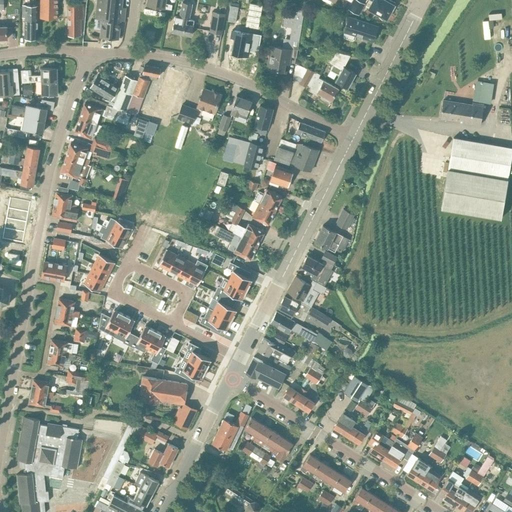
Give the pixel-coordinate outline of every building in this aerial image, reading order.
[(40,0),(40,18),(58,18),(58,0),(40,0)] [(97,0),(95,19),(102,19),(100,37),(118,39),(122,0),(97,0)] [(165,0),(147,0),(147,5),(171,9),(172,4),(165,3),(165,0)] [(221,0),(219,12),(213,10),(209,31),(222,33),(226,13),(227,1),(221,0)] [(372,0),(373,0),(369,8),(381,14),(380,16),(385,19),(390,10),(392,10),(395,5),(393,4),(394,1),(391,0),(372,0)] [(191,35),(194,20),(189,19),(192,3),(182,1),(179,16),(175,16),(171,31),(191,35)] [(286,56),(290,56),(296,57),(305,1),(300,1),(299,7),(295,6),(294,13),(285,11),(283,26),(291,27),(290,39),(283,38),(282,47),(271,46),(267,68),(271,69),(270,71),(278,72),(278,70),(284,71),(286,56)] [(38,38),(39,4),(23,3),(22,15),(25,15),(25,38),(38,38)] [(81,19),(83,19),(83,4),(68,4),(68,35),(81,35),(81,19)] [(230,5),(227,21),(235,22),(238,6),(230,5)] [(344,31),(343,36),(344,38),(352,41),(354,40),(356,35),(373,40),(378,26),(349,16),(344,31)] [(509,41),(511,41),(511,21),(491,23),(493,65),(510,64),(509,41)] [(231,53),(237,54),(236,56),(244,57),(245,55),(248,56),(253,34),(232,29),(230,37),(234,37),(231,53)] [(320,47),(319,51),(333,55),(335,51),(320,47)] [(368,58),(370,51),(358,47),(356,54),(368,58)] [(348,87),(356,72),(345,66),(351,55),(336,51),(330,63),(333,64),(330,69),(339,74),(336,80),(348,87)] [(312,63),(303,59),(301,64),(310,68),(312,63)] [(133,94),(126,112),(130,113),(137,115),(138,111),(150,80),(151,75),(159,76),(160,68),(145,65),(143,75),(140,75),(138,80),(136,79),(131,93),(133,94)] [(307,68),(303,66),(298,75),(302,78),(300,82),(306,86),(308,83),(311,85),(308,90),(316,94),(317,92),(324,96),(323,98),(330,101),(331,99),(338,87),(319,77),(320,74),(307,68)] [(57,80),(57,67),(41,68),(41,75),(31,75),(30,69),(20,70),(22,83),(42,81),(57,80)] [(3,71),(5,95),(20,94),(18,70),(17,68),(8,69),(8,71),(3,71)] [(178,99),(186,78),(174,73),(171,82),(168,81),(165,87),(158,85),(151,103),(165,108),(170,95),(178,99)] [(104,95),(115,102),(113,107),(117,108),(117,109),(126,112),(133,94),(131,93),(136,79),(125,75),(120,88),(97,75),(90,87),(104,95)] [(42,81),(42,94),(58,93),(57,80),(42,81)] [(482,81),(479,101),(490,103),(493,83),(482,81)] [(23,84),(23,94),(32,94),(32,84),(23,84)] [(204,88),(196,109),(182,104),(178,117),(192,122),(196,113),(200,115),(202,108),(215,113),(221,94),(204,88)] [(237,115),(245,118),(252,101),(236,95),(231,108),(232,109),(230,113),(237,115)] [(24,116),(45,120),(47,108),(53,110),(54,101),(42,99),(41,103),(36,103),(36,106),(34,106),(33,111),(25,109),(26,107),(13,105),(11,114),(24,116)] [(443,100),(440,118),(480,125),(484,105),(473,103),(472,105),(443,100)] [(80,118),(96,124),(100,114),(104,115),(106,110),(85,102),(80,118)] [(260,105),(253,131),(265,134),(267,128),(273,108),(260,105)] [(218,128),(217,132),(224,134),(225,131),(226,131),(231,117),(223,114),(218,128)] [(24,116),(22,128),(26,129),(30,130),(43,132),(45,120),(24,116)] [(96,124),(80,118),(75,132),(91,138),(96,124)] [(147,122),(139,119),(137,126),(145,129),(147,122)] [(156,122),(149,120),(147,127),(153,129),(156,122)] [(325,131),(300,121),(296,132),(321,141),(325,131)] [(26,131),(21,130),(8,128),(7,134),(25,137),(26,131)] [(249,138),(251,131),(250,131),(248,140),(229,135),(223,159),(232,162),(233,161),(245,164),(251,142),(248,141),(249,138)] [(257,133),(251,131),(249,138),(248,141),(251,142),(245,164),(257,167),(263,144),(255,142),(257,133)] [(144,132),(142,139),(150,141),(152,135),(144,132)] [(91,144),(111,151),(114,144),(109,143),(110,142),(94,137),(91,144)] [(511,146),(453,137),(441,207),(501,218),(511,153),(511,146)] [(281,138),(279,145),(294,151),(297,144),(281,138)] [(88,165),(90,159),(84,157),(88,148),(71,142),(65,157),(88,165)] [(294,151),(290,163),(311,171),(319,150),(302,143),(297,143),(297,144),(294,151)] [(111,151),(91,144),(89,150),(96,153),(96,154),(106,158),(109,150),(111,151)] [(26,159),(38,161),(40,148),(28,146),(26,159)] [(7,149),(6,155),(10,156),(8,162),(19,164),(21,151),(11,150),(10,150),(7,149)] [(85,186),(87,179),(83,178),(88,165),(65,157),(60,172),(71,176),(74,177),(72,181),(85,186)] [(26,159),(23,171),(35,174),(38,161),(26,159)] [(269,160),(266,168),(266,169),(273,171),(270,180),(287,186),(293,171),(276,165),(277,163),(269,160)] [(35,174),(23,171),(3,168),(2,174),(22,178),(21,184),(33,186),(35,174)] [(128,180),(120,177),(115,190),(124,193),(128,180)] [(245,178),(243,185),(256,189),(258,182),(245,178)] [(260,202),(275,210),(282,196),(266,188),(264,193),(260,191),(257,191),(254,199),(254,200),(260,202)] [(76,208),(77,205),(71,204),(72,194),(56,192),(54,204),(76,208)] [(30,200),(9,197),(7,208),(28,212),(30,200)] [(260,202),(254,200),(250,209),(255,211),(252,216),(268,224),(275,210),(260,202)] [(83,202),(82,209),(94,211),(96,202),(91,201),(91,204),(83,202)] [(227,208),(242,215),(245,209),(230,202),(227,208)] [(76,208),(54,204),(52,216),(76,220),(79,208),(76,208)] [(343,207),(335,223),(347,229),(355,213),(343,207)] [(28,212),(7,208),(6,218),(26,222),(28,212)] [(228,230),(258,245),(265,232),(249,223),(246,229),(237,224),(242,215),(227,208),(224,215),(232,219),(231,221),(233,222),(228,230)] [(205,220),(199,216),(195,221),(201,225),(205,220)] [(111,217),(106,227),(127,238),(132,228),(128,226),(128,225),(125,224),(125,225),(111,217)] [(26,222),(6,218),(4,228),(25,232),(26,222)] [(70,232),(71,224),(58,221),(57,229),(70,232)] [(344,248),(349,238),(323,224),(314,240),(335,251),(337,247),(343,250),(344,248)] [(218,225),(214,234),(221,237),(231,242),(228,248),(234,252),(250,260),(258,245),(228,230),(225,229),(218,225)] [(106,227),(101,237),(122,248),(127,238),(106,227)] [(25,232),(4,228),(2,239),(23,243),(25,232)] [(164,254),(158,265),(168,270),(176,254),(167,249),(170,244),(164,241),(159,251),(164,254)] [(325,250),(320,258),(333,265),(337,256),(325,250)] [(225,257),(215,252),(211,261),(220,266),(225,257)] [(99,254),(94,264),(110,272),(115,262),(99,254)] [(176,254),(168,270),(178,275),(186,259),(176,254)] [(304,275),(316,281),(326,287),(326,286),(324,285),(333,269),(322,264),(323,262),(308,254),(302,265),(307,268),(304,275)] [(186,259),(178,275),(187,280),(198,260),(188,255),(186,259)] [(53,279),(56,263),(44,260),(41,276),(53,279)] [(198,260),(187,280),(197,285),(208,265),(198,260)] [(228,268),(223,277),(228,280),(247,289),(250,283),(249,283),(252,279),(239,272),(242,267),(230,261),(227,267),(228,268)] [(56,263),(53,279),(65,281),(68,265),(56,263)] [(94,264),(89,274),(105,282),(110,272),(94,264)] [(89,274),(84,284),(100,292),(105,282),(89,274)] [(296,276),(287,290),(303,299),(311,284),(296,276)] [(218,286),(215,292),(226,297),(229,292),(242,299),(244,295),(247,289),(228,280),(223,277),(219,286),(218,286)] [(326,287),(316,281),(312,289),(325,295),(328,288),(326,287)] [(0,306),(1,307),(1,305),(8,302),(9,303),(10,302),(9,301),(10,293),(12,293),(11,292),(10,292),(4,287),(4,286),(3,285),(3,287),(0,286),(0,306)] [(88,301),(89,291),(83,290),(81,300),(88,301)] [(215,292),(212,297),(218,300),(213,310),(232,319),(235,313),(234,313),(236,309),(224,303),(226,297),(215,292)] [(291,299),(284,295),(278,307),(300,318),(303,313),(315,319),(315,318),(328,324),(331,319),(332,318),(329,316),(300,300),(293,297),(291,299)] [(79,314),(79,311),(73,310),(75,301),(59,298),(57,310),(79,314)] [(202,316),(199,322),(211,328),(214,322),(222,327),(226,329),(228,325),(229,325),(232,319),(213,310),(208,307),(204,317),(202,316)] [(198,315),(187,309),(183,317),(194,323),(198,315)] [(79,314),(57,310),(55,322),(71,325),(72,316),(78,317),(79,314)] [(101,312),(98,328),(113,336),(125,314),(123,313),(118,311),(118,312),(114,310),(110,317),(101,312)] [(276,311),(270,323),(288,333),(291,328),(294,329),(295,328),(298,323),(294,321),(295,321),(276,311)] [(125,314),(113,336),(123,341),(123,342),(129,345),(134,334),(129,331),(134,320),(130,318),(131,317),(125,314)] [(134,334),(129,345),(134,348),(135,347),(144,352),(155,330),(149,327),(145,325),(139,337),(134,334)] [(306,327),(302,334),(312,339),(316,332),(306,327)] [(74,334),(85,336),(86,330),(76,328),(74,334)] [(155,330),(144,352),(145,352),(147,348),(154,351),(150,360),(158,363),(166,347),(161,345),(165,336),(161,334),(162,333),(155,330)] [(273,331),(270,337),(274,339),(274,340),(279,343),(283,336),(273,331)] [(313,338),(312,340),(319,345),(326,349),(327,347),(332,341),(318,331),(313,338)] [(179,340),(172,336),(166,348),(173,352),(179,340)] [(264,337),(258,349),(268,355),(271,350),(280,355),(279,358),(287,363),(291,356),(297,359),(299,353),(293,350),(282,344),(279,343),(274,340),(273,342),(264,337)] [(50,351),(71,355),(73,343),(52,339),(50,351)] [(188,348),(183,357),(206,369),(209,364),(209,363),(211,359),(198,353),(201,347),(189,342),(186,347),(188,348)] [(312,342),(300,360),(305,364),(310,367),(304,376),(311,380),(318,368),(317,368),(320,364),(311,358),(317,349),(325,355),(328,351),(326,349),(319,345),(319,346),(312,342)] [(352,350),(349,348),(345,348),(343,351),(343,355),(346,357),(350,357),(352,354),(352,350)] [(71,355),(50,351),(47,363),(63,366),(65,356),(71,357),(71,355)] [(285,372),(272,365),(271,366),(263,361),(253,356),(246,371),(255,376),(256,374),(279,386),(285,373),(285,372)] [(177,366),(174,372),(185,378),(188,372),(195,376),(201,379),(203,375),(206,369),(183,357),(178,367),(177,366)] [(288,374),(292,366),(275,358),(272,365),(285,372),(285,373),(288,374)] [(318,368),(311,380),(316,383),(324,371),(323,371),(325,368),(320,365),(318,368)] [(172,375),(162,369),(160,378),(143,376),(139,400),(159,403),(160,399),(184,403),(187,383),(171,380),(172,375)] [(67,376),(89,380),(90,374),(68,370),(67,376)] [(354,375),(343,391),(358,400),(359,398),(360,398),(364,401),(373,387),(368,384),(354,375)] [(89,380),(67,376),(66,382),(76,384),(75,388),(72,390),(69,390),(69,394),(86,397),(87,394),(87,391),(89,380)] [(31,391),(53,396),(54,392),(48,391),(49,381),(34,379),(31,391)] [(296,403),(305,389),(302,388),(299,392),(289,385),(283,395),(296,403)] [(305,389),(296,403),(308,411),(315,401),(305,395),(307,391),(305,389)] [(53,396),(31,391),(29,403),(45,405),(47,397),(53,398),(53,396)] [(361,412),(369,399),(368,398),(366,402),(360,398),(354,408),(361,412)] [(369,399),(361,412),(367,416),(375,403),(369,399)] [(396,399),(393,405),(406,412),(403,417),(407,419),(413,408),(396,399)] [(51,404),(50,410),(60,412),(61,406),(51,404)] [(175,423),(187,428),(196,409),(186,404),(183,405),(175,423)] [(235,421),(243,426),(249,414),(241,410),(235,421)] [(346,435),(357,418),(345,410),(333,427),(346,435)] [(252,439),(262,423),(252,416),(244,428),(254,434),(252,439)] [(48,426),(39,424),(40,420),(24,417),(16,459),(25,461),(26,473),(17,474),(19,503),(22,502),(23,511),(45,511),(44,501),(49,500),(48,490),(46,490),(44,474),(47,474),(63,477),(66,466),(78,468),(83,440),(78,439),(80,428),(48,423),(48,426)] [(121,428),(122,421),(97,417),(96,425),(121,428)] [(218,431),(237,440),(239,435),(234,433),(238,425),(224,418),(218,431)] [(357,418),(346,435),(358,443),(364,434),(364,433),(365,432),(360,428),(358,430),(354,427),(357,423),(355,421),(357,418)] [(367,430),(373,433),(379,424),(373,420),(367,430)] [(132,433),(136,424),(135,424),(136,423),(129,422),(97,486),(103,489),(104,487),(105,488),(112,473),(118,461),(124,449),(123,449),(131,432),(132,433)] [(398,435),(403,426),(398,422),(392,431),(398,435)] [(265,441),(272,430),(262,423),(252,439),(262,445),(265,441)] [(136,424),(132,433),(152,443),(154,438),(164,444),(168,436),(158,430),(157,433),(141,424),(140,426),(136,424)] [(403,426),(398,435),(402,437),(408,428),(403,426)] [(265,441),(271,445),(268,449),(273,452),(283,436),(272,430),(265,441)] [(387,447),(378,442),(383,434),(376,430),(368,442),(373,446),(370,450),(383,458),(391,444),(389,443),(387,447)] [(237,440),(218,431),(212,442),(227,449),(228,446),(233,448),(237,440)] [(415,432),(407,445),(414,450),(423,437),(415,432)] [(283,436),(273,452),(276,454),(275,455),(283,460),(286,454),(293,443),(283,436)] [(242,455),(250,443),(244,439),(236,452),(242,455)] [(391,444),(383,458),(395,466),(400,457),(406,449),(395,441),(392,445),(391,444)] [(157,464),(159,460),(169,465),(178,447),(169,442),(163,453),(154,448),(148,460),(157,464)] [(250,443),(242,455),(243,456),(245,452),(255,458),(260,449),(250,443)] [(441,450),(435,458),(440,462),(447,453),(446,452),(450,446),(445,443),(441,450)] [(435,458),(441,450),(434,445),(428,454),(435,458)] [(124,449),(118,461),(124,463),(125,461),(127,462),(129,457),(127,451),(124,449)] [(260,449),(255,458),(265,464),(266,463),(269,457),(271,456),(260,449)] [(307,468),(314,472),(321,461),(310,454),(301,469),(305,471),(307,468)] [(462,455),(458,462),(466,467),(470,460),(462,455)] [(493,459),(487,456),(482,464),(488,467),(493,459)] [(275,461),(269,457),(266,463),(271,466),(275,461)] [(414,464),(407,474),(420,482),(429,468),(431,465),(418,457),(414,464)] [(124,479),(123,478),(118,475),(125,464),(124,464),(124,463),(118,461),(112,473),(124,479)] [(314,472),(324,478),(331,467),(321,461),(314,472)] [(465,478),(471,482),(477,473),(481,466),(474,463),(465,478)] [(324,478),(335,485),(342,473),(331,467),(324,478)] [(429,468),(420,482),(432,490),(438,481),(441,476),(429,468)] [(112,473),(105,488),(109,490),(111,485),(119,489),(124,479),(112,473)] [(352,480),(342,473),(335,485),(345,491),(352,480)] [(483,476),(477,473),(471,482),(478,486),(483,476)] [(139,486),(153,493),(159,481),(145,474),(139,486)] [(303,476),(297,485),(302,488),(308,479),(303,476)] [(455,480),(454,481),(448,478),(441,488),(447,492),(444,497),(456,505),(467,488),(455,480)] [(309,480),(303,489),(307,492),(313,482),(309,480)] [(254,500),(227,483),(221,492),(245,507),(245,510),(243,511),(257,511),(261,508),(260,503),(255,500),(254,500)] [(147,505),(153,493),(139,486),(134,497),(127,494),(124,499),(132,503),(131,504),(143,509),(143,508),(145,504),(147,505)] [(359,501),(365,504),(372,493),(362,486),(355,498),(352,502),(356,505),(359,501)] [(467,488),(456,505),(467,511),(469,511),(475,504),(480,495),(467,488)] [(132,503),(124,499),(110,492),(109,493),(107,492),(108,491),(105,489),(101,496),(104,498),(105,496),(107,497),(111,499),(110,501),(100,496),(95,506),(101,509),(100,509),(106,511),(144,511),(146,510),(143,508),(143,509),(131,504),(132,503)] [(323,489),(317,498),(323,502),(329,493),(323,489)] [(509,505),(511,499),(511,490),(511,489),(509,492),(508,492),(502,501),(509,505)] [(324,511),(334,496),(329,493),(323,502),(319,507),(324,511)] [(365,504),(371,508),(368,511),(374,511),(383,500),(372,493),(365,504)] [(383,500),(374,511),(388,511),(392,506),(383,500)] [(336,503),(329,511),(338,511),(342,507),(336,503)] [(486,511),(504,511),(505,511),(492,503),(486,511)]
